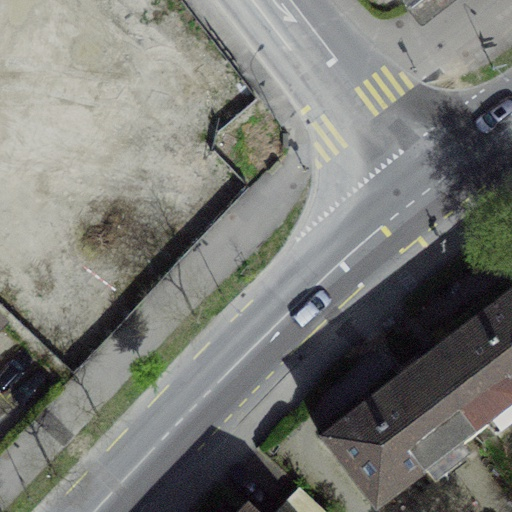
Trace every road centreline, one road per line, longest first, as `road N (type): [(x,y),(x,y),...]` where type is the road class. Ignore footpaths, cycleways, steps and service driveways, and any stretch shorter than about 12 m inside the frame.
road 1 (secondary): [(99,511),(318,282),(420,194)]
road 2 (residential): [(262,0),(420,194)]
